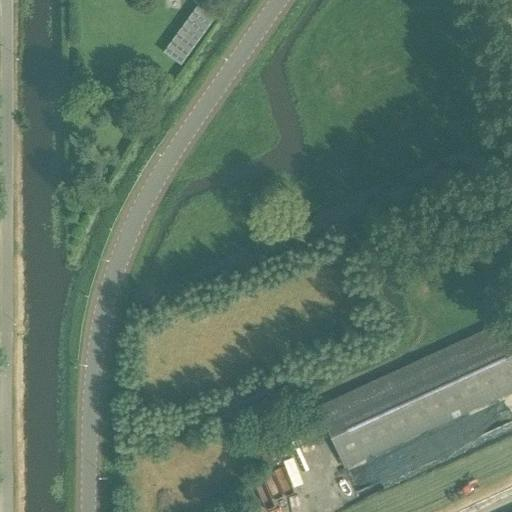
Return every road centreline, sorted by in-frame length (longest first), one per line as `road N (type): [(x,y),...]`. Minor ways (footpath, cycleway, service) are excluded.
road 1 (secondary): [(87,511),(88,396),(119,251),(147,192),(279,0)]
road 2 (unclassified): [(5,511),(5,0)]
